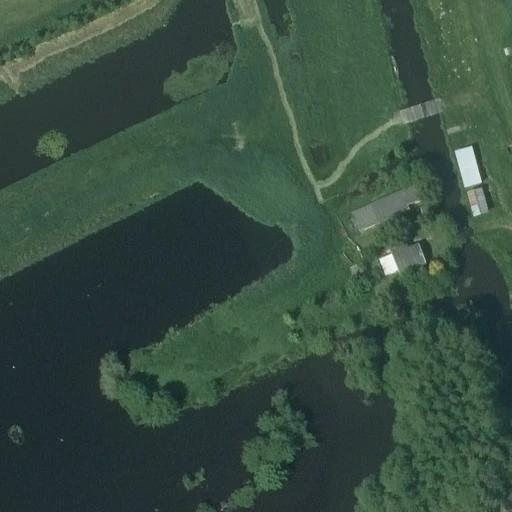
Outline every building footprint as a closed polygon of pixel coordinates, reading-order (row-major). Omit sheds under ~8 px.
[(469,193),(484,190),(476,154),(461,157),(469,193)] [(360,233),(410,212),(408,208),(423,201),(417,187),(352,215),(360,233)] [(477,220),(492,214),(484,191),(469,197),(477,220)] [(426,266),(419,248),(404,253),(403,249),(392,254),(393,257),(380,262),(386,277),(399,272),(400,276),(426,266)] [(360,266),(350,271),(357,290),(368,285),(360,266)]
